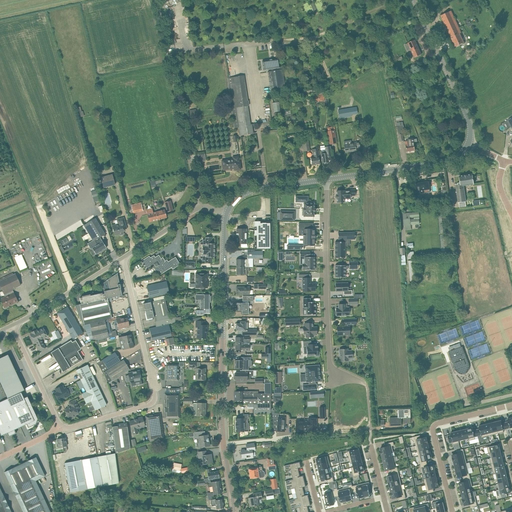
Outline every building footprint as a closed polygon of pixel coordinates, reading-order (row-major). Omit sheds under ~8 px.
[(451,11),(441,16),(455,47),(464,43),(460,33),(461,33),(451,11)] [(471,18),(471,17),(464,22),(469,27),(472,32),(479,27),(475,23),(477,22),(473,16),(471,18)] [(409,47),(414,58),(421,55),(415,40),(408,43),(408,45),(405,46),(406,48),(409,47)] [(272,69),(272,71),(278,70),(277,68),(280,67),(279,59),(263,61),(264,70),(272,69)] [(272,71),(268,72),(271,91),(285,89),(282,70),(278,70),(272,71)] [(234,128),(238,128),(239,136),(252,134),(251,125),(250,125),(247,106),(249,106),(248,100),(247,101),(244,76),(227,78),(234,128)] [(324,94),(314,95),(315,102),(325,101),(324,94)] [(272,103),(274,112),(281,111),(280,101),(272,103)] [(350,108),(338,110),(339,118),(351,116),(350,108)] [(399,134),(400,141),(404,141),(402,134),(405,133),(404,126),(403,126),(403,122),(397,123),(398,127),(397,127),(399,134)] [(334,130),(327,131),(329,144),(336,143),(334,130)] [(408,141),(405,141),(407,152),(415,150),(413,139),(408,140),(408,141)] [(358,147),(357,142),(351,143),(351,144),(344,145),(345,152),(356,151),(355,148),(358,147)] [(321,151),(320,151),(320,152),(321,156),(322,161),(322,163),(324,163),(328,162),(328,159),(328,157),(331,156),(330,151),(330,146),(325,147),(326,150),(325,150),(324,149),(321,150),(321,151)] [(314,157),(310,158),(311,160),(311,165),(319,164),(319,159),(317,150),(317,149),(312,149),(314,157)] [(233,159),(221,161),(223,170),(231,169),(231,168),(234,168),(234,170),(241,169),(239,161),(238,161),(238,156),(232,157),(233,159)] [(114,184),(112,175),(100,178),(103,187),(114,184)] [(464,186),(473,184),(472,175),(459,176),(460,184),(455,185),(458,202),(459,202),(459,207),(466,206),(465,201),(466,201),(464,186)] [(156,184),(162,182),(161,179),(150,182),(151,187),(156,186),(156,184)] [(428,182),(417,184),(418,194),(430,193),(428,182)] [(91,191),(95,203),(101,201),(97,189),(91,191)] [(350,196),(355,196),(354,190),(349,190),(349,191),(343,191),(340,191),(340,190),(337,190),(337,191),(336,191),(336,195),(336,198),(337,202),(344,202),(343,198),(350,197),(350,196)] [(314,208),(314,203),(313,203),(313,202),(309,202),(309,203),(307,203),(307,202),(307,197),(296,196),(295,202),(305,202),(305,203),(304,203),(304,208),(303,208),(303,211),(304,211),(304,212),(302,212),(302,215),(303,215),(303,216),(314,217),(314,212),(314,208)] [(166,209),(156,212),(158,220),(166,218),(165,213),(173,211),(170,201),(164,202),(166,209)] [(131,207),(133,213),(143,210),(141,204),(131,207)] [(149,222),(158,220),(156,212),(153,213),(152,208),(146,210),(149,222)] [(442,256),(449,255),(445,210),(437,211),(442,256)] [(294,220),(294,212),(280,211),(280,220),(294,220)] [(419,212),(404,214),(405,226),(419,224),(419,219),(419,212)] [(126,228),(123,217),(116,219),(118,224),(113,225),(115,235),(123,233),(122,230),(126,228)] [(95,218),(84,225),(93,241),(95,239),(98,244),(92,248),(95,254),(96,254),(106,248),(102,242),(99,237),(105,234),(102,230),(95,218)] [(272,248),(271,221),(254,221),(254,226),(255,229),(255,235),(254,235),(255,249),(272,248)] [(298,223),(298,229),(303,229),(303,236),(304,236),(304,245),(314,245),(314,238),(315,238),(314,238),(314,236),(315,236),(314,236),(314,229),(313,229),(313,223),(298,223)] [(246,229),(236,229),(236,244),(246,243),(246,229)] [(355,239),(355,232),(338,232),(338,239),(340,239),(340,242),(335,242),(335,258),(345,258),(345,242),(345,239),(355,239)] [(205,261),(205,263),(211,263),(211,257),(214,257),(214,253),(215,253),(215,248),(214,248),(214,244),(211,243),(211,237),(205,237),(205,240),(202,240),(202,244),(202,248),(199,248),(199,253),(202,253),(202,257),(202,261),(205,261)] [(300,256),(302,256),(302,259),(304,259),(304,264),(302,264),(302,269),(304,269),(304,270),(314,270),(314,257),(309,257),(309,256),(310,256),(310,252),(300,252),(300,256)] [(146,268),(151,265),(158,276),(171,267),(172,269),(180,265),(175,257),(168,262),(167,260),(165,261),(163,257),(161,258),(158,255),(155,257),(154,255),(150,258),(149,256),(141,261),(146,268)] [(345,265),(335,265),(335,266),(335,277),(345,277),(345,270),(346,270),(346,268),(349,268),(349,269),(357,269),(357,262),(349,262),(349,266),(345,266),(345,265)] [(3,293),(12,289),(20,285),(15,274),(13,274),(13,273),(0,278),(0,290),(2,290),(3,293)] [(81,304),(75,305),(83,325),(105,320),(112,318),(107,298),(122,295),(117,274),(118,273),(117,273),(106,281),(107,281),(107,280),(110,290),(104,291),(104,294),(102,294),(102,293),(94,295),(94,296),(90,296),(90,294),(82,296),(82,297),(79,298),(81,304)] [(195,273),(195,288),(207,288),(207,281),(206,281),(206,278),(207,278),(207,273),(195,273)] [(310,284),(310,278),(304,278),(304,275),(298,275),(298,278),(302,278),(303,291),(310,291),(315,291),(315,283),(310,284)] [(169,293),(166,281),(146,286),(149,298),(169,293)] [(344,291),(344,295),(352,295),(352,291),(347,291),(347,283),(335,283),(336,291),(344,291)] [(0,298),(4,307),(17,301),(12,289),(3,293),(5,296),(0,298)] [(196,310),(195,315),(204,315),(204,313),(210,313),(210,309),(209,309),(209,301),(210,301),(210,297),(209,297),(209,294),(204,294),(204,295),(196,294),(196,300),(200,300),(204,300),(204,310),(199,310),(196,310)] [(309,315),(316,314),(315,305),(312,305),(312,298),(303,298),(303,311),(309,311),(309,315)] [(154,301),(143,304),(145,309),(145,311),(146,316),(147,319),(154,318),(156,327),(169,324),(171,324),(176,322),(174,315),(169,316),(169,315),(168,311),(165,299),(154,301)] [(237,305),(235,305),(235,310),(242,310),(242,314),(248,314),(248,303),(242,303),(237,303),(237,305)] [(344,316),(344,315),(349,315),(348,307),(346,308),(346,304),(338,304),(338,308),(336,308),(336,312),(335,312),(335,315),(336,315),(341,315),(341,316),(344,316)] [(70,335),(80,328),(67,307),(57,313),(70,335)] [(129,326),(127,318),(121,320),(120,318),(116,319),(117,325),(119,325),(119,328),(118,329),(118,328),(118,329),(129,326)] [(344,327),(337,327),(337,335),(349,335),(349,327),(347,327),(347,324),(356,324),(356,319),(343,319),(343,324),(344,324),(344,327)] [(105,320),(83,325),(91,342),(98,340),(105,338),(112,337),(109,323),(108,320),(105,321),(105,320)] [(204,325),(204,321),(196,321),(196,327),(197,328),(197,339),(206,339),(206,331),(207,331),(207,325),(204,325)] [(256,335),(256,330),(247,329),(247,325),(249,325),(249,322),(245,322),(240,322),(240,324),(236,324),(236,330),(238,330),(238,333),(238,334),(241,334),(241,335),(247,335),(250,335),(256,335)] [(306,337),(314,337),(313,335),(317,335),(317,331),(316,327),(312,327),(312,325),(313,325),(313,322),(309,322),(309,323),(304,323),(305,326),(303,326),(304,334),(306,334),(306,337)] [(156,327),(149,329),(152,340),(157,339),(171,336),(170,329),(169,324),(156,327)] [(45,330),(44,330),(43,328),(37,331),(36,330),(31,332),(31,334),(30,335),(34,343),(35,342),(40,351),(45,348),(41,339),(47,336),(46,334),(47,333),(47,332),(47,331),(46,330),(45,330)] [(95,352),(83,333),(51,352),(63,372),(95,352)] [(126,336),(119,337),(119,338),(119,339),(120,342),(123,341),(124,349),(129,348),(134,347),(132,340),(131,340),(130,335),(126,336)] [(166,339),(167,346),(174,344),(173,337),(166,339)] [(303,348),(306,348),(307,356),(315,355),(315,357),(319,356),(319,352),(318,352),(317,346),(316,346),(316,345),(311,345),(311,341),(303,342),(303,348)] [(468,366),(468,365),(466,359),(467,359),(462,346),(448,352),(452,364),(454,363),(456,370),(457,369),(458,371),(460,372),(462,373),(464,373),(465,372),(466,371),(468,370),(468,368),(468,366)] [(352,350),(347,351),(347,349),(339,349),(340,361),(348,361),(348,359),(352,359),(352,350)] [(102,360),(98,363),(102,372),(107,369),(116,363),(120,361),(115,352),(110,355),(102,360)] [(267,354),(261,354),(261,359),(267,358),(267,361),(270,361),(270,353),(267,353),(267,354)] [(0,382),(7,398),(21,392),(24,390),(10,359),(9,359),(7,356),(0,359),(0,382)] [(241,360),(235,360),(235,369),(242,369),(242,370),(248,370),(248,360),(250,360),(250,357),(241,357),(241,360)] [(104,372),(107,383),(129,370),(123,360),(104,372)] [(168,364),(166,366),(165,380),(178,380),(178,364),(168,364)] [(86,391),(98,386),(87,365),(76,370),(86,391)] [(305,374),(300,375),(301,382),(306,382),(309,382),(309,385),(302,385),(303,390),(317,389),(316,384),(315,384),(315,381),(320,381),(319,365),(305,366),(305,374)] [(196,369),(197,369),(197,380),(195,380),(205,380),(205,368),(196,368),(196,369)] [(141,380),(139,370),(128,373),(128,375),(125,376),(126,382),(130,381),(130,382),(131,382),(131,381),(133,380),(134,385),(141,384),(141,380)] [(240,371),(240,373),(235,373),(235,376),(234,376),(234,379),(235,380),(247,380),(247,379),(250,379),(250,376),(253,376),(253,370),(240,370),(240,371)] [(63,389),(62,386),(56,389),(57,392),(55,393),(58,401),(62,399),(65,398),(65,397),(69,395),(68,394),(70,393),(68,389),(67,390),(66,388),(63,389)] [(95,410),(106,405),(98,386),(86,391),(86,392),(81,394),(86,403),(91,401),(95,410)] [(165,393),(164,393),(164,418),(179,418),(179,393),(179,389),(165,389),(165,393)] [(253,393),(253,391),(235,391),(235,401),(243,401),(243,404),(253,404),(270,404),(271,404),(271,393),(264,393),(253,393)] [(7,398),(7,399),(0,401),(0,434),(1,436),(7,433),(8,437),(16,433),(14,430),(26,424),(28,428),(35,424),(35,425),(36,424),(36,423),(37,419),(38,419),(37,418),(30,403),(30,404),(29,402),(29,401),(27,396),(24,398),(21,392),(7,398)] [(76,410),(79,409),(75,400),(68,403),(70,406),(69,406),(69,408),(64,410),(68,418),(78,414),(76,410)] [(205,404),(205,403),(193,403),(193,415),(196,415),(205,415),(205,411),(204,411),(204,404),(205,404)] [(270,404),(253,404),(253,414),(270,414),(270,404)] [(398,418),(390,418),(390,426),(401,425),(401,418),(404,418),(410,417),(410,412),(410,409),(398,410),(398,418)] [(149,442),(163,438),(160,414),(145,416),(149,442)] [(250,431),(248,431),(247,418),(248,418),(248,414),(243,415),(243,418),(235,418),(236,432),(250,431)] [(137,419),(129,422),(131,430),(132,430),(133,435),(138,433),(136,429),(145,426),(142,417),(137,418),(137,419)] [(316,430),(316,418),(308,418),(308,420),(296,420),(295,431),(316,430)] [(501,420),(495,422),(498,434),(504,432),(503,430),(506,429),(505,423),(501,423),(501,420)] [(117,426),(112,427),(115,453),(130,448),(127,423),(117,425),(117,426)] [(479,429),(476,430),(478,436),(481,435),(481,438),(487,436),(485,424),(479,426),(479,429)] [(472,428),(466,429),(468,438),(469,441),(475,439),(474,437),(478,436),(476,430),(473,431),(472,428)] [(442,430),(436,431),(440,449),(446,447),(444,438),(442,430)] [(193,432),(190,432),(190,436),(192,435),(193,435),(193,436),(194,439),(196,438),(197,443),(190,444),(191,448),(200,447),(205,446),(210,446),(208,438),(208,435),(206,435),(205,435),(201,436),(200,431),(193,432)] [(451,435),(447,436),(449,443),(452,442),(453,445),(459,443),(458,441),(456,431),(450,433),(451,435)] [(420,438),(420,435),(413,437),(416,446),(427,443),(428,443),(427,439),(426,440),(426,437),(420,438)] [(59,448),(63,447),(64,452),(63,453),(66,453),(67,450),(65,438),(57,439),(59,448)] [(381,455),(391,452),(393,452),(392,446),(394,445),(393,442),(384,444),(385,447),(380,448),(380,451),(381,455)] [(241,453),(240,454),(240,457),(242,458),(246,458),(247,459),(253,458),(252,451),(255,450),(254,448),(254,443),(246,444),(246,448),(247,450),(245,450),(244,450),(240,450),(241,453)] [(489,453),(500,450),(498,444),(484,448),(485,454),(488,453),(489,453)] [(359,449),(347,451),(348,457),(360,454),(360,453),(359,449)] [(457,454),(452,455),(452,458),(453,461),(465,458),(463,449),(457,451),(457,454)] [(206,455),(205,451),(198,452),(199,458),(202,458),(203,462),(200,462),(201,466),(206,466),(205,464),(212,463),(211,454),(206,455)] [(97,457),(103,486),(120,483),(114,453),(97,457)] [(430,453),(418,456),(420,465),(427,464),(426,461),(432,459),(430,453)] [(360,454),(348,457),(350,462),(361,460),(361,457),(360,454)] [(491,464),(502,461),(501,455),(491,458),(489,458),(491,464)] [(328,456),(316,459),(316,460),(317,464),(317,465),(329,462),(328,456)] [(394,456),(392,457),(382,459),(384,464),(384,465),(393,463),(395,462),(394,456)] [(45,476),(36,457),(4,472),(22,511),(50,511),(35,481),(45,476)] [(97,457),(64,463),(70,492),(103,486),(97,457)] [(267,467),(276,466),(274,457),(266,458),(267,467)] [(465,458),(453,461),(455,466),(466,463),(465,458)] [(361,460),(350,462),(350,463),(352,462),(353,467),(351,467),(351,468),(363,465),(362,462),(361,460)] [(492,469),(504,466),(503,463),(502,461),(491,464),(492,469)] [(301,467),(300,462),(284,466),(284,471),(290,469),(291,474),(299,472),(298,470),(297,470),(297,468),(301,467)] [(329,462),(317,465),(318,468),(319,470),(330,467),(329,462)] [(394,468),(393,463),(384,465),(385,471),(391,469),(391,472),(398,471),(397,467),(394,468)] [(466,463),(455,466),(456,471),(468,468),(467,468),(466,463)] [(427,467),(427,464),(420,465),(423,474),(425,474),(434,471),(435,471),(433,465),(427,467)] [(363,465),(351,468),(353,477),(359,475),(359,472),(361,471),(364,471),(363,467),(364,467),(363,465)] [(496,473),(505,471),(504,466),(492,469),(493,474),(496,474),(496,473)] [(263,471),(262,470),(261,467),(257,467),(248,468),(250,478),(259,477),(263,477),(264,476),(264,475),(264,472),(263,471)] [(330,467),(319,470),(319,473),(320,475),(332,472),(329,473),(328,468),(330,467)] [(468,468),(456,471),(456,473),(456,474),(457,477),(463,476),(463,479),(470,477),(469,474),(468,468)] [(218,471),(210,472),(210,469),(204,470),(205,476),(204,477),(205,480),(219,478),(218,471)] [(400,480),(398,471),(391,472),(392,475),(387,477),(388,483),(400,480)] [(304,481),(303,476),(304,476),(303,476),(299,477),(299,475),(299,472),(291,474),(292,479),(285,481),(285,485),(285,486),(304,481)] [(320,475),(319,476),(320,478),(321,478),(321,481),(324,480),(327,480),(328,483),(334,481),(332,472),(320,475)] [(437,481),(435,476),(426,478),(424,479),(425,484),(437,481)] [(464,482),(459,483),(459,487),(460,488),(460,489),(472,486),(470,478),(470,477),(463,479),(464,479),(464,482)] [(215,482),(207,483),(208,487),(211,487),(212,487),(213,488),(213,493),(214,495),(217,494),(221,494),(219,481),(215,482)] [(302,489),(302,487),(306,486),(304,481),(285,486),(287,490),(295,488),(296,493),(303,491),(303,489),(302,489)] [(437,481),(425,484),(427,493),(434,492),(433,489),(438,487),(438,485),(437,481)] [(369,482),(361,484),(364,497),(368,497),(368,496),(370,495),(368,489),(370,488),(369,482)] [(499,489),(509,487),(508,482),(498,484),(497,484),(498,490),(500,489),(499,489)] [(352,484),(352,485),(353,492),(356,492),(358,498),(360,498),(364,497),(361,484),(352,486),(352,484)] [(348,487),(343,488),(346,502),(350,501),(350,500),(352,500),(350,493),(353,492),(352,485),(348,485),(348,487)] [(472,486),(460,489),(461,494),(462,494),(473,491),(471,492),(470,487),(472,486)] [(506,494),(510,493),(509,487),(499,489),(500,489),(501,495),(500,495),(501,498),(507,497),(506,494)] [(0,511),(11,511),(10,509),(4,496),(0,488),(0,511)] [(337,488),(334,489),(336,497),(339,496),(340,502),(342,502),(342,503),(346,502),(343,488),(337,490),(337,488)] [(334,490),(324,493),(326,499),(325,499),(326,503),(327,503),(327,506),(328,505),(328,506),(332,505),(331,504),(334,504),(333,501),(333,499),(333,497),(336,497),(334,489),(334,490)] [(403,489),(402,490),(391,493),(390,493),(391,496),(392,496),(392,499),(398,497),(398,500),(406,499),(403,489)] [(309,500),(308,495),(308,494),(304,496),(303,494),(304,494),(303,491),(296,493),(297,498),(289,500),(290,505),(309,500)] [(473,491),(462,494),(463,499),(462,499),(463,500),(474,497),(474,496),(473,491)] [(248,498),(249,507),(258,505),(257,500),(262,499),(261,492),(252,493),(253,497),(248,498)] [(474,497),(463,500),(463,503),(464,503),(464,505),(470,504),(470,507),(477,506),(474,497)] [(215,499),(211,500),(212,506),(216,505),(217,509),(224,508),(222,499),(215,500),(215,499)] [(307,508),(306,506),(311,505),(310,505),(309,500),(290,505),(291,509),(299,507),(300,511),(301,511),(308,510),(307,508)] [(444,511),(442,500),(432,503),(433,509),(436,508),(437,511),(444,511)]
